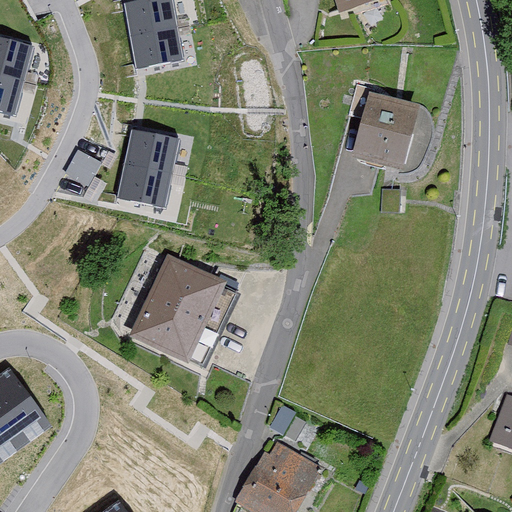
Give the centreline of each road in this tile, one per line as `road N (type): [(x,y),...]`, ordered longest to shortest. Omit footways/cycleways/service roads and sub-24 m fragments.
road 1 (residential): [(217,511),(288,310),(304,220),(304,138),(266,0)]
road 2 (primary): [(475,0),(485,32),(489,130),(476,274),(394,511)]
road 3 (residential): [(0,237),(54,182),(82,128),(94,71),(68,0)]
road 4 (residential): [(34,511),(82,441),(90,396),(77,367),(50,346),(16,340),(0,347)]
